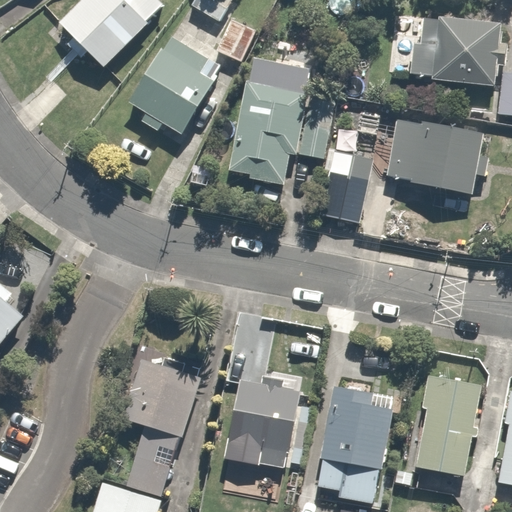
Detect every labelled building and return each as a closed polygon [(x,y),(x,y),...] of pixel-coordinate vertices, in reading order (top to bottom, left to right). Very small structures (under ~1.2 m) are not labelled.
[(110,75),(172,13),(159,0),(98,0),(67,31),(110,75)] [(238,3),(232,0),(200,0),(195,10),(225,27),(238,3)] [(257,30),(235,20),(218,55),(240,66),(257,30)] [(324,26),(291,22),(287,52),(320,56),(324,26)] [(500,92),(508,36),(427,24),(423,47),(418,46),(414,79),(500,92)] [(231,75),(178,43),(138,112),(155,122),(149,132),(168,143),(178,125),(196,136),(231,75)] [(317,86),(255,74),(235,185),(291,195),(297,161),(327,167),(333,133),(309,129),(317,86)] [(494,143),(400,125),(388,183),(482,202),(494,143)] [(390,189),(356,185),(360,154),(334,151),(329,192),(343,194),(339,226),(385,232),(390,189)] [(0,289),(0,363),(32,324),(15,310),(22,300),(3,285),(0,289)] [(151,438),(127,499),(157,511),(206,385),(142,360),(117,424),(151,438)] [(267,388),(241,385),(233,454),(250,456),(247,474),(271,477),(273,468),(300,471),(309,398),(298,396),(300,377),(269,373),(267,388)] [(474,496),(489,389),(432,382),(427,417),(433,418),(423,489),(474,496)] [(379,394),(338,388),(324,494),(347,497),(346,511),(354,511),(385,511),(398,417),(376,415),(379,394)] [(103,511),(159,511),(157,511),(127,499),(111,493),(103,511)]
